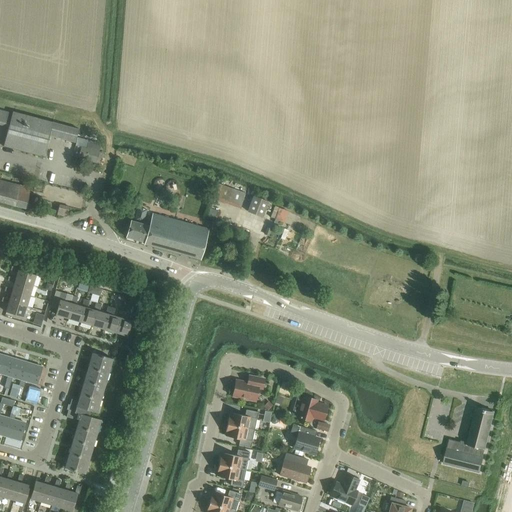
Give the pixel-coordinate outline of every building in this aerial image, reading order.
[(0,126),(8,128),(4,146),(44,157),(47,147),(50,136),(75,143),(79,129),(13,111),(12,113),(0,110),(0,126)] [(89,141),(87,148),(81,147),(78,159),(96,163),(101,144),(89,141)] [(0,201),(15,206),(26,209),(33,184),(25,182),(23,186),(1,180),(1,178),(0,177),(0,201)] [(214,197),(215,197),(214,200),(240,209),(246,193),(219,184),(214,197)] [(263,217),(269,202),(254,196),(248,212),(263,217)] [(68,207),(60,205),(57,215),(65,217),(68,207)] [(144,222),(147,210),(138,208),(135,220),(144,222)] [(209,208),(205,217),(213,220),(217,221),(220,212),(209,208)] [(279,208),(274,219),(284,223),(288,214),(288,213),(288,212),(279,208)] [(145,243),(145,245),(200,260),(209,229),(153,213),(149,225),(131,220),(127,238),(145,243)] [(266,226),(263,233),(264,233),(268,235),(271,228),(266,226)] [(18,272),(16,279),(15,281),(33,286),(36,275),(18,270),(19,268),(12,266),(11,270),(18,272)] [(13,289),(12,291),(30,296),(33,286),(15,281),(16,279),(9,276),(8,281),(15,283),(13,289)] [(12,293),(10,299),(9,301),(27,306),(30,296),(12,291),(13,289),(6,287),(5,291),(12,293)] [(99,297),(101,290),(95,288),(93,295),(99,297)] [(56,291),(51,308),(57,310),(56,315),(68,318),(72,303),(70,303),(72,296),(66,294),(56,291)] [(72,303),(68,318),(80,322),(84,307),(82,306),(76,304),(78,297),(72,296),(70,303),(72,303)] [(24,317),(27,306),(9,301),(10,299),(3,297),(2,301),(9,303),(6,312),(24,317)] [(84,307),(80,322),(92,325),(96,310),(94,309),(94,310),(88,308),(90,301),(84,299),(82,306),(84,307)] [(96,310),(92,325),(103,329),(108,314),(106,313),(100,311),(102,304),(96,303),(94,309),(96,310)] [(108,314),(103,329),(115,332),(120,317),(118,317),(113,315),(116,308),(108,306),(106,313),(108,314)] [(120,317),(115,332),(127,336),(132,321),(124,318),(126,311),(120,310),(118,317),(120,317)] [(36,313),(33,323),(35,324),(41,326),(44,316),(36,313)] [(90,361),(89,366),(109,372),(113,359),(108,358),(107,357),(104,357),(93,353),(91,358),(91,360),(90,361)] [(1,355),(0,358),(0,373),(8,376),(6,382),(11,383),(13,377),(10,377),(15,359),(1,355)] [(15,359),(10,377),(13,377),(21,380),(19,386),(21,386),(24,387),(25,381),(24,381),(29,363),(15,359)] [(29,363),(24,381),(25,381),(26,381),(37,385),(42,367),(29,363)] [(85,379),(105,385),(109,372),(89,366),(87,371),(87,372),(87,373),(86,374),(86,375),(85,379)] [(236,380),(233,396),(256,401),(258,388),(262,389),(264,379),(250,376),(248,383),(236,380)] [(82,388),(81,393),(101,399),(101,398),(105,385),(85,379),(83,385),(83,386),(82,388)] [(78,401),(77,407),(91,411),(97,413),(101,399),(81,393),(79,398),(79,400),(79,401),(78,401)] [(297,417),(311,421),(313,417),(323,420),(328,406),(317,403),(318,400),(303,396),(297,417)] [(67,406),(66,410),(68,410),(66,417),(76,420),(77,419),(79,419),(81,414),(89,416),(91,411),(77,407),(78,401),(71,399),(70,405),(68,404),(67,406)] [(268,402),(263,407),(268,411),(272,405),(268,402)] [(0,415),(0,434),(6,436),(12,419),(14,419),(14,420),(14,419),(16,415),(19,415),(19,413),(24,414),(25,410),(21,409),(21,408),(13,406),(10,418),(0,415)] [(483,457),(485,450),(486,450),(495,412),(476,407),(467,444),(450,440),(444,464),(479,473),(483,457)] [(229,415),(227,424),(255,430),(258,412),(246,410),(245,416),(231,413),(230,415),(229,415)] [(78,425),(77,427),(97,433),(97,432),(101,420),(89,416),(81,414),(79,419),(78,425)] [(12,419),(6,436),(7,437),(20,441),(26,423),(14,420),(14,419),(12,419)] [(318,422),(316,429),(324,431),(326,424),(318,422)] [(226,433),(226,436),(240,439),(239,445),(251,448),(255,430),(227,424),(225,433),(226,433)] [(293,424),(291,432),(293,436),(298,437),(294,448),(315,454),(319,439),(315,438),(317,431),(293,424)] [(75,435),(73,441),(93,447),(93,446),(97,433),(77,427),(75,433),(75,435)] [(71,448),(69,454),(89,460),(89,459),(93,447),(73,441),(71,447),(71,448)] [(221,455),(219,464),(246,470),(250,452),(238,450),(237,456),(222,453),(222,456),(221,455)] [(67,461),(65,468),(70,469),(76,471),(77,471),(79,472),(81,472),(85,474),(89,460),(69,454),(67,460),(67,461)] [(286,454),(280,475),(306,483),(308,475),(310,475),(311,471),(310,469),(310,468),(306,466),(308,460),(286,454)] [(232,479),(230,485),(243,488),(246,470),(219,464),(217,473),(218,474),(217,476),(232,479)] [(0,495),(3,497),(4,497),(9,480),(7,479),(1,477),(3,470),(0,469),(0,495)] [(9,480),(4,497),(14,500),(19,483),(17,482),(11,480),(13,473),(9,472),(7,479),(9,480)] [(336,482),(330,496),(352,505),(358,491),(355,490),(360,480),(346,474),(341,484),(336,482)] [(19,483),(14,500),(24,503),(30,485),(22,483),(24,476),(19,475),(17,482),(19,483)] [(35,481),(30,499),(41,502),(46,484),(48,485),(50,478),(46,476),(44,484),(35,481)] [(277,481),(260,476),(257,487),(274,492),(277,481)] [(46,484),(41,502),(52,505),(57,487),(59,488),(61,481),(56,479),(54,487),(48,485),(46,484)] [(57,487),(52,505),(62,508),(67,490),(69,491),(71,484),(67,483),(65,490),(59,488),(57,487)] [(67,490),(62,508),(72,511),(77,496),(78,497),(81,487),(77,486),(75,493),(69,491),(67,490)] [(212,493),(209,503),(236,511),(241,494),(229,490),(227,496),(213,492),(213,493),(212,493)] [(297,511),(302,497),(283,491),(278,505),(297,511)] [(247,492),(244,499),(252,502),(254,494),(247,492)] [(392,504),(389,511),(409,511),(411,508),(404,506),(405,501),(391,497),(389,503),(392,504)] [(235,511),(236,511),(209,503),(206,511),(235,511)]
